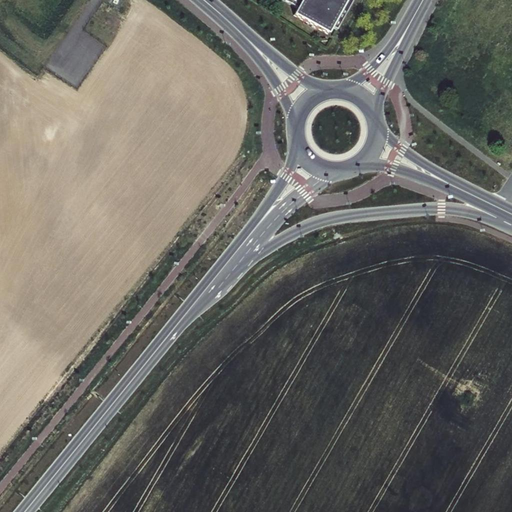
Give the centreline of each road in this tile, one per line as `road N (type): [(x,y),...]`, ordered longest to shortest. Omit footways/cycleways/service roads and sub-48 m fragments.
road 1 (secondary): [(235,267),(336,217),(442,207),(511,222)]
road 2 (secondary): [(192,305),(25,511)]
road 3 (unknown): [(243,236),(202,211),(172,214),(88,336)]
road 4 (secondary): [(298,145),(281,185),(192,305)]
road 5 (secondary): [(235,267),(290,204),(333,171)]
road 6 (tertiary): [(226,19),(267,69),(295,127)]
road 7 (tertiary): [(328,89),(226,19)]
